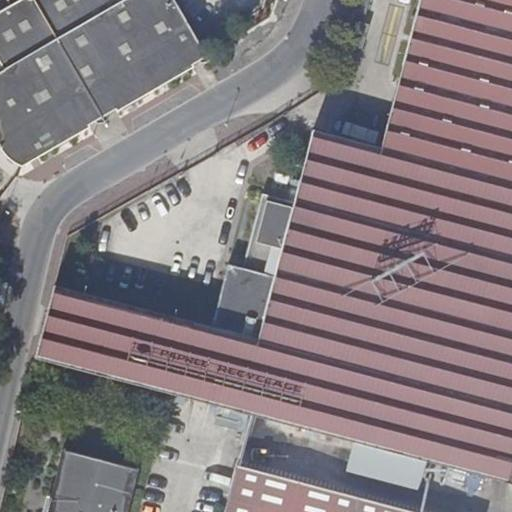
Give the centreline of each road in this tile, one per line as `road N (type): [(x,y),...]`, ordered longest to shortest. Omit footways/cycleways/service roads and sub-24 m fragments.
road 1 (residential): [(332,0),(302,62),(45,211)]
road 2 (residential): [(0,394),(45,211)]
